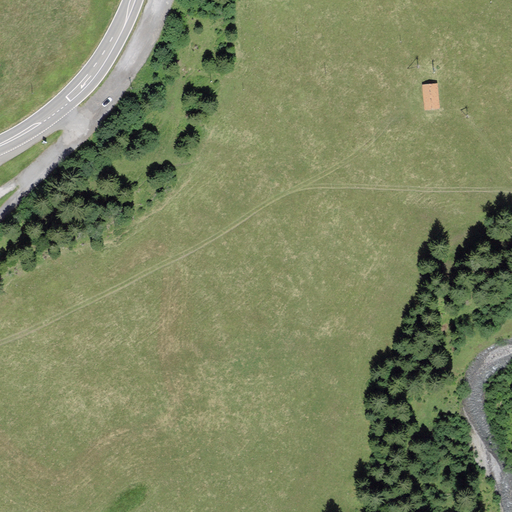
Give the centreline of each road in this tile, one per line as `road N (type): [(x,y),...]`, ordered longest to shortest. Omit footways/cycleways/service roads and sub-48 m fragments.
road 1 (track): [(0,343),(299,189),(511,193)]
road 2 (secondary): [(132,0),(89,77),(0,144)]
